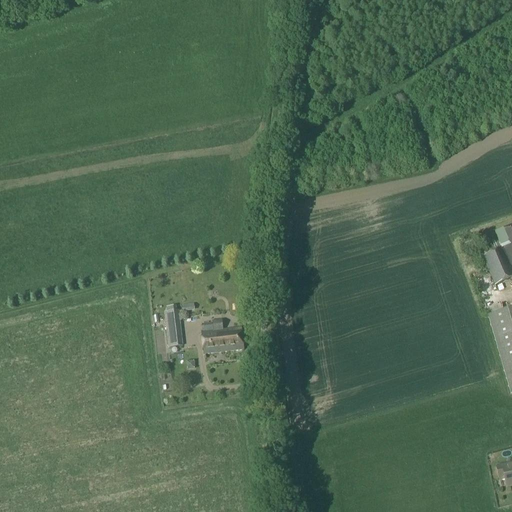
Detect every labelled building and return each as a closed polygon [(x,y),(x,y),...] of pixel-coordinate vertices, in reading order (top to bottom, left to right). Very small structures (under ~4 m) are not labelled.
[(503,249),(511,269),(511,227),(495,234),(502,249),(503,249)] [(511,269),(503,249),(502,249),(483,258),(495,287),(511,279),(511,269)] [(165,315),(169,348),(183,347),(180,313),(165,315)] [(511,314),(487,322),(511,402),(511,401),(511,314)] [(202,334),(203,345),(243,341),(241,329),(223,331),(222,321),(213,323),(213,324),(203,325),(204,332),(214,331),(214,332),(202,334)] [(243,341),(203,345),(204,356),(244,351),(243,341)] [(511,466),(498,470),(501,482),(505,481),(506,488),(511,486),(511,466)]
